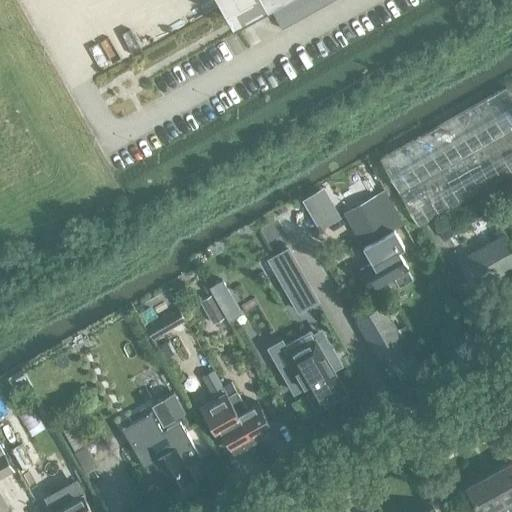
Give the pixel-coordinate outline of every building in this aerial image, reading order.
[(220,0),(233,21),(271,0),(220,0)] [(288,0),(274,8),(284,25),(328,0),(288,0)] [(511,173),(511,98),(506,87),(380,159),(418,226),(511,173)] [(318,191),(303,199),(320,230),(335,221),(318,191)] [(373,262),(360,269),(371,287),(394,275),(400,285),(412,279),(406,268),(407,267),(397,249),(403,245),(376,196),(346,214),(373,262)] [(447,224),(438,230),(444,239),(453,234),(447,224)] [(511,247),(504,233),(458,259),(475,288),(511,266),(511,247)] [(293,242),(271,252),(297,309),(319,299),(293,242)] [(226,296),(228,290),(223,281),(211,288),(227,316),(235,311),(226,296)] [(212,294),(200,301),(213,323),(225,315),(212,294)] [(379,359),(406,344),(383,304),(356,319),(379,359)] [(147,327),(153,338),(185,319),(179,309),(147,327)] [(304,386),(316,408),(317,407),(337,396),(344,392),(311,332),(283,347),(293,367),(283,373),(294,392),(304,386)] [(168,342),(158,347),(164,358),(174,353),(168,342)] [(239,412),(254,440),(262,436),(265,437),(270,434),(270,430),(273,429),(257,400),(246,406),(232,380),(224,385),(228,394),(239,412)] [(173,390),(152,402),(165,422),(185,410),(173,390)] [(246,444),(254,440),(239,412),(228,394),(204,408),(214,426),(219,423),(235,451),(238,449),(240,450),(246,447),(246,444)] [(73,418),(60,425),(74,450),(75,450),(86,443),(87,443),(73,418)] [(168,450),(152,459),(170,490),(193,476),(187,464),(201,457),(182,424),(163,435),(162,439),(168,450)] [(0,477),(14,470),(0,443),(0,477)] [(34,459),(44,489),(80,477),(75,461),(66,464),(61,449),(34,459)] [(511,511),(511,461),(490,473),(510,511),(511,511)] [(467,486),(481,511),(490,511),(497,508),(499,511),(510,511),(490,473),(467,486)] [(55,511),(92,511),(82,495),(55,511)]
